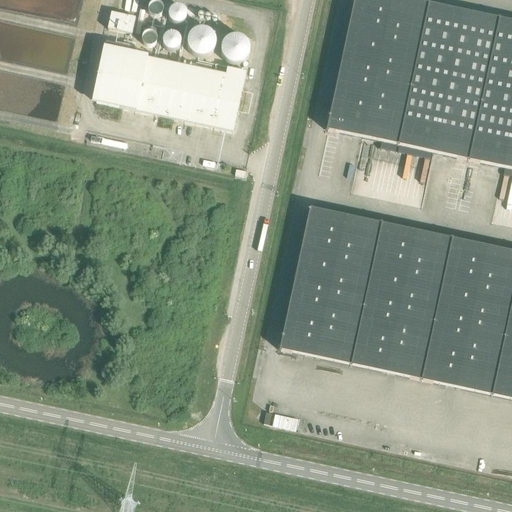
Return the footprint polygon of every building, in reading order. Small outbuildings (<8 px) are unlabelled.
[(511,23),(400,0),(354,0),(326,132),(511,172),(511,23)] [(161,12),(161,9),(161,7),(159,5),(157,3),(155,2),(152,2),(149,3),(148,5),(146,7),(146,10),(146,12),(147,14),(149,16),(151,18),(153,18),(156,18),(158,16),(160,14),(161,12)] [(185,17),(185,14),(183,11),(181,9),(178,8),(175,8),(172,9),(170,10),(168,13),(167,15),(167,18),(168,21),(170,23),(172,25),(175,26),(178,26),(181,25),(183,23),(185,20),(185,17)] [(135,19),(111,14),(107,31),(132,36),(135,19)] [(215,53),(216,49),(216,44),(215,39),(212,35),(207,32),(203,31),(197,31),(193,33),(189,37),(187,41),(186,46),(187,51),(189,55),(193,59),(197,61),(202,61),(207,60),(212,57),(215,53)] [(155,42),(155,39),(155,36),(153,34),(151,33),(148,32),(146,32),(143,33),(141,35),(140,37),(140,39),(140,42),(141,44),(143,46),(145,47),(147,48),(150,47),(152,46),(154,44),(155,42)] [(179,44),(179,41),(177,38),(175,36),(172,35),(169,34),(166,35),(163,37),(162,39),(161,42),(161,45),(162,48),(163,50),(166,52),(168,53),(171,53),(174,52),(177,50),(178,47),(179,44)] [(248,61),(249,56),(249,51),(248,46),(245,42),(240,39),(236,38),(231,38),(226,40),(222,44),(220,48),(219,53),(220,58),(222,62),(226,66),(230,68),(235,68),(240,67),(245,64),(248,61)] [(104,49),(92,104),(96,105),(119,110),(232,135),(245,74),(226,70),(225,76),(134,57),(135,50),(134,50),(135,44),(124,41),(122,47),(106,44),(105,49),(104,49)] [(380,167),(381,162),(360,155),(359,160),(380,167)] [(511,253),(309,210),(279,352),(511,401),(511,253)] [(276,414),(273,426),(296,432),(299,420),(276,414)]
